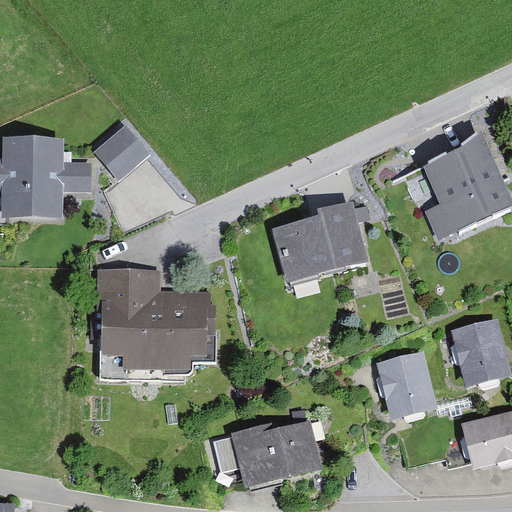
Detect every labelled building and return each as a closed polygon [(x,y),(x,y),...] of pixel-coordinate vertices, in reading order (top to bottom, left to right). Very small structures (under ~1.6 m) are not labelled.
[(121,128),(88,155),(114,186),(146,159),(121,128)] [(468,139),(403,182),(432,249),(505,211),(468,139)] [(57,164),(57,142),(0,141),(0,219),(57,219),(57,196),(90,196),(90,164),(57,164)] [(342,208),(262,232),(278,286),(358,262),(342,208)] [(155,273),(90,273),(89,371),(183,371),(183,362),(200,362),(200,297),(155,296),(155,273)] [(490,323),(444,333),(456,391),(503,381),(490,323)] [(415,356),(367,366),(379,424),(427,414),(415,356)] [(511,414),(453,427),(462,471),(511,461),(511,414)] [(223,441),(208,445),(216,476),(229,473),(233,490),(311,471),(300,424),(248,436),(247,431),(222,437),(223,441)]
